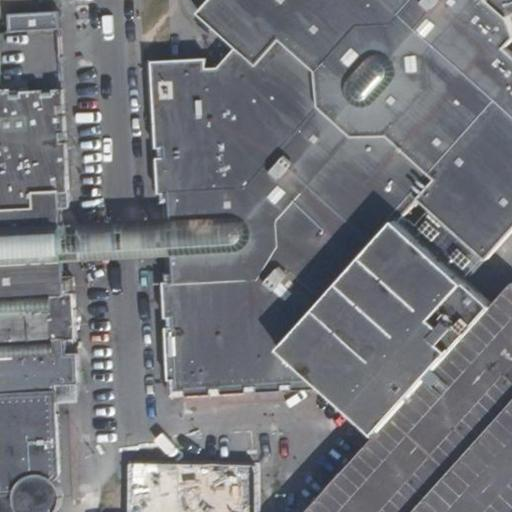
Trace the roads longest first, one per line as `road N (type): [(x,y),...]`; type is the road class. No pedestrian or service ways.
road 1 (residential): [(137,511),(105,0)]
road 2 (unknown): [(132,405),(321,400)]
